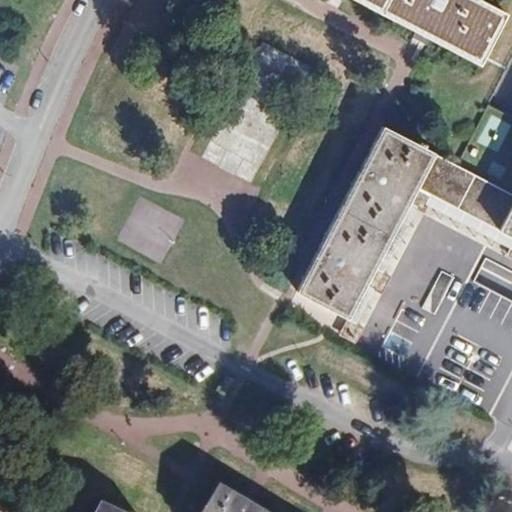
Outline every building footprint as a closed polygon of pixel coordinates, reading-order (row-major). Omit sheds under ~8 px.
[(507,15),(479,0),(363,0),(479,62),(507,15)] [(287,105),(307,67),(262,43),(242,81),(287,105)] [(389,185),(412,143),(394,133),(305,293),(349,314),(353,309),(412,198),(389,185)] [(511,237),(511,196),(412,143),(389,185),(412,198),(418,187),(475,218),(511,237)] [(496,188),(507,194),(511,184),(511,171),(507,169),(496,188)] [(468,230),(475,218),(418,187),(412,198),(468,230)] [(305,293),(297,306),(358,340),(428,215),(465,235),(468,230),(412,198),(353,309),(349,314),(305,293)] [(511,237),(475,218),(468,230),(465,235),(511,261),(511,237)] [(256,511),(252,510),(235,501),(212,488),(199,511),(256,511)] [(240,492),(235,501),(252,510),(257,501),(240,492)] [(112,511),(91,500),(84,511),(112,511)]
